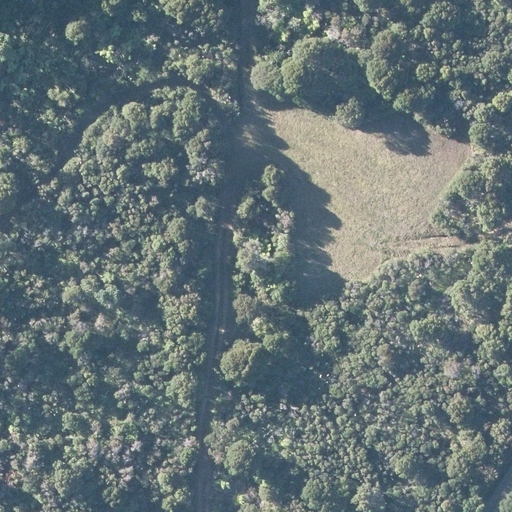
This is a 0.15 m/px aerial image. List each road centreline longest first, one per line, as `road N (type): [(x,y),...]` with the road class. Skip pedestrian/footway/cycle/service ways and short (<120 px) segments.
road 1 (track): [(244,0),(210,298),(452,243),(511,213)]
road 2 (track): [(0,227),(62,161),(73,129),(103,100),(156,79),(187,80),(230,126)]
road 3 (track): [(203,511),(210,298)]
